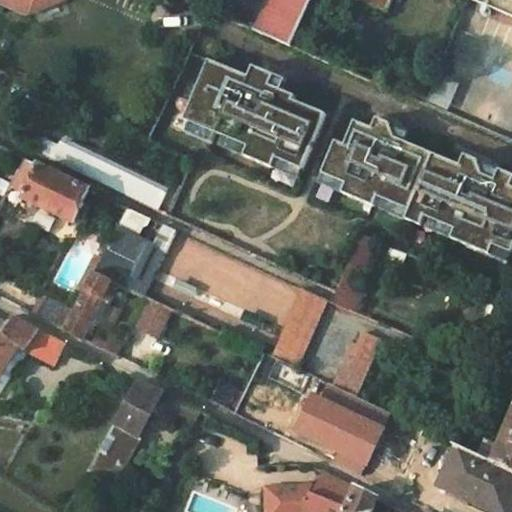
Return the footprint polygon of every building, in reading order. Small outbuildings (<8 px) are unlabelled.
[(0,0),(31,12),(62,1),(62,0),(0,0)] [(311,0),(270,0),(256,30),(291,46),(311,0)] [(511,0),(478,0),(511,14),(511,0)] [(293,96),(278,90),(268,86),(272,76),(251,67),(247,77),(207,60),(182,120),(246,147),(242,156),(270,168),(274,159),(300,170),(324,114),(292,101),(293,96)] [(268,86),(278,90),(282,80),(272,76),(268,86)] [(406,88),(404,93),(425,103),(427,97),(406,88)] [(377,197),(408,210),(431,154),(388,136),(379,120),(366,115),(362,125),(345,118),(321,174),(345,184),(341,193),(373,207),(377,197)] [(43,141),(38,151),(161,210),(169,193),(63,142),(60,148),(43,141)] [(431,154),(408,210),(405,220),(421,226),(424,217),(455,230),(451,239),(490,255),(494,246),(511,253),(511,187),(511,188),(511,187),(511,175),(500,171),(496,181),(484,176),(474,160),(462,155),(458,165),(431,154)] [(29,162),(15,187),(27,193),(24,198),(77,224),(92,192),(29,162)] [(150,227),(153,221),(131,211),(96,272),(113,280),(146,296),(165,255),(166,256),(177,232),(163,225),(153,249),(146,246),(149,240),(141,236),(145,228),(150,227)] [(356,312),(364,295),(354,292),(376,240),(364,235),(338,295),(335,303),(356,312)] [(82,341),(113,280),(96,272),(75,311),(65,329),(64,332),(82,341)] [(341,284),(338,276),(319,284),(338,292),(341,284)] [(303,291),(274,357),(298,369),(329,302),(303,291)] [(61,304),(41,294),(31,315),(51,325),(52,322),(61,304)] [(151,298),(139,323),(160,334),(173,309),(151,298)] [(52,322),(65,329),(75,311),(61,304),(52,322)] [(2,337),(0,340),(0,377),(20,349),(28,353),(41,332),(14,319),(2,337)] [(55,368),(66,345),(41,332),(28,353),(55,368)] [(353,344),(334,386),(357,397),(382,340),(364,333),(358,346),(353,344)] [(460,342),(453,355),(478,367),(486,354),(460,342)] [(139,380),(90,470),(114,483),(163,393),(139,380)] [(201,413),(176,401),(168,417),(193,429),(201,413)] [(511,418),(493,462),(511,471),(511,418)] [(457,445),(439,484),(473,500),(471,504),(489,511),(509,511),(511,506),(511,471),(493,462),(457,445)] [(372,511),(378,499),(333,477),(327,491),(351,503),(348,510),(311,496),(308,491),(265,495),(266,511),(372,511)]
